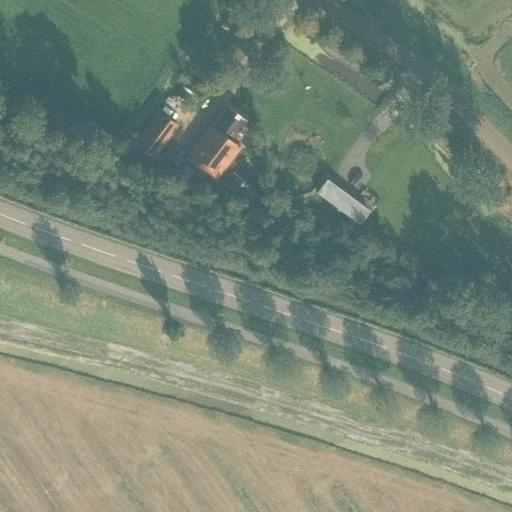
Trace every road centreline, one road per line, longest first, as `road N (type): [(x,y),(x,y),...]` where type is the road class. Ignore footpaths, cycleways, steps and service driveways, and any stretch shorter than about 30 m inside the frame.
road 1 (secondary): [(511,400),(0,216)]
road 2 (unclassified): [(511,160),(426,75),(318,0)]
